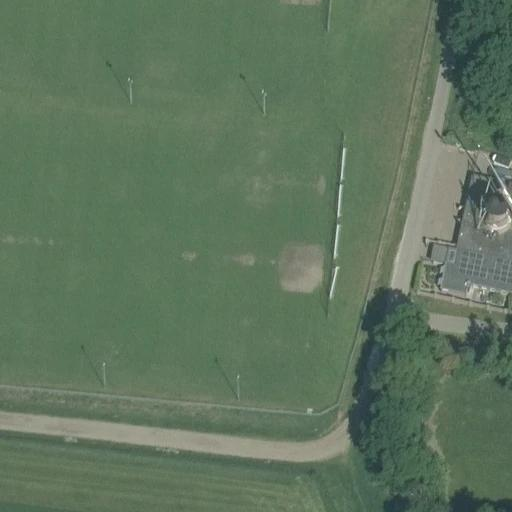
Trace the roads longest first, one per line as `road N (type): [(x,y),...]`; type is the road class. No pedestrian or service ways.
road 1 (track): [(393,315),(356,421),(333,444),(304,452),(0,420)]
road 2 (unclassified): [(393,315),(459,0)]
